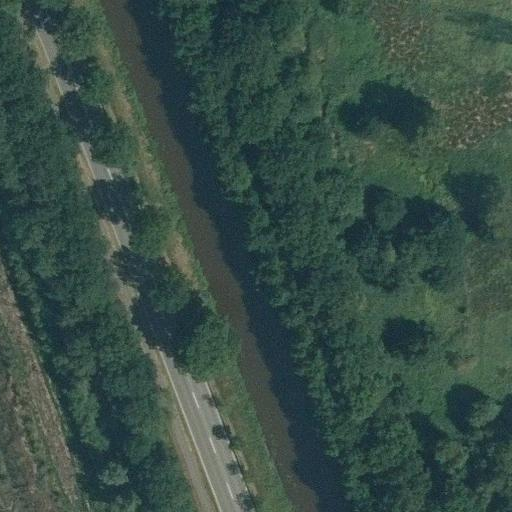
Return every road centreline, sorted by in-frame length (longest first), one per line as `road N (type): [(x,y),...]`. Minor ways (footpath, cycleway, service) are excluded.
road 1 (primary): [(38,0),(235,511)]
road 2 (unclassified): [(203,0),(397,511)]
road 3 (track): [(152,511),(0,113)]
